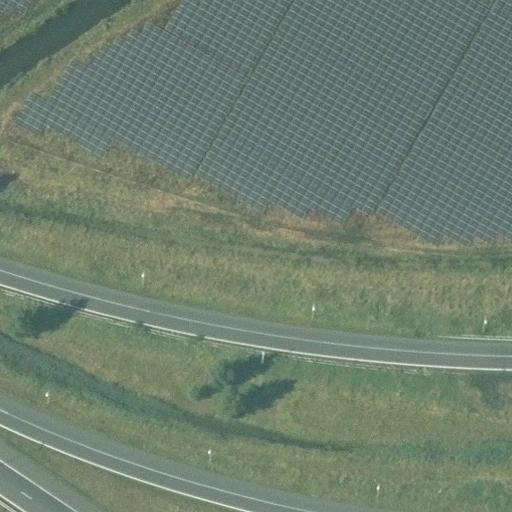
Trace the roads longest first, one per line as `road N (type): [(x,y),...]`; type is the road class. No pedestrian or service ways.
road 1 (motorway): [(511,363),(224,336),(0,278)]
road 2 (motorway): [(268,511),(129,473),(0,418)]
